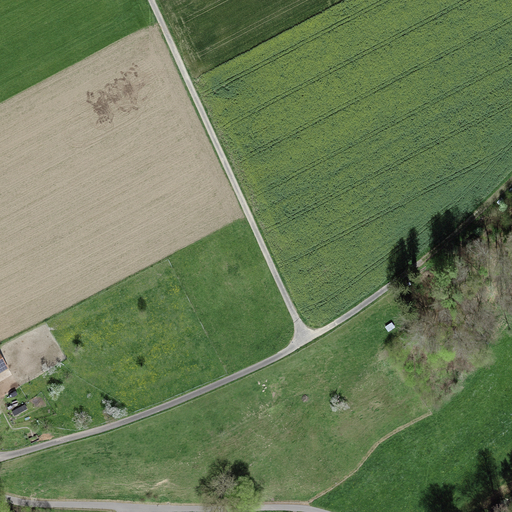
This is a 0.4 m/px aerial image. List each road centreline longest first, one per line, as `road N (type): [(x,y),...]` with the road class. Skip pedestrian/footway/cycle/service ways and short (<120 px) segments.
road 1 (track): [(0,457),(153,410),(306,340),(148,0)]
road 2 (track): [(0,496),(321,511)]
road 3 (track): [(511,178),(392,284),(306,340)]
